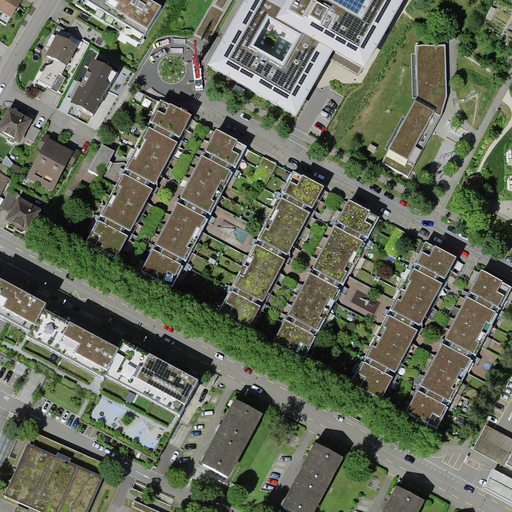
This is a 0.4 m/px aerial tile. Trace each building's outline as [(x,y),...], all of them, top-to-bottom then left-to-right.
[(0,21),(6,25),(20,0),(0,0),(0,10),(3,12),(0,17),(0,21)] [(158,8),(144,0),(76,0),(73,5),(94,18),(136,44),(158,8)] [(244,0),(206,67),(227,79),(295,118),(332,53),(343,60),(365,72),(406,0),(244,0)] [(80,39),(60,30),(49,52),(58,56),(55,61),(49,62),(41,77),(62,87),(68,74),(64,72),(80,39)] [(443,47),(414,49),(416,101),(382,165),(406,178),(437,119),(446,96),(443,47)] [(118,74),(93,61),(70,105),(94,117),(118,74)] [(190,119),(159,103),(126,166),(117,183),(85,244),(115,260),(120,250),(122,248),(129,235),(130,232),(136,222),(145,204),(147,200),(153,188),(157,182),(161,175),(170,157),(175,147),(177,144),(184,131),(185,128),(190,119)] [(30,121),(5,109),(0,119),(0,136),(19,146),(30,121)] [(35,143),(42,129),(32,123),(24,137),(35,143)] [(245,150),(214,133),(210,141),(208,144),(201,157),(200,160),(194,170),(185,188),(181,195),(177,203),(172,213),(170,217),(160,234),(155,245),(153,248),(146,261),(145,264),(139,274),(170,290),(202,229),(212,212),(245,150)] [(72,151),(45,137),(25,177),(52,190),(72,151)] [(114,153),(101,146),(88,172),(101,178),(114,153)] [(272,175),(278,163),(265,157),(260,169),(272,175)] [(322,189),(292,173),(258,237),(249,254),(217,314),(248,330),(253,321),(254,318),(261,305),(263,302),(268,292),(277,274),(279,271),(286,259),(289,253),(293,245),(302,227),(308,217),(309,214),(316,201),(318,198),(322,189)] [(40,210),(19,199),(7,221),(28,232),(40,210)] [(378,220),(348,204),(344,212),(342,215),(335,228),(334,231),(328,241),(319,259),(315,267),(311,274),(305,284),(303,288),(294,306),(289,316),(287,319),(280,332),(279,334),(274,344),(305,360),(336,300),(345,283),(378,220)] [(457,261),(426,245),(393,307),(384,324),(352,387),(382,402),(388,392),(389,390),(396,377),(397,373),(403,363),(412,345),(415,340),(420,330),(424,323),(427,317),(437,299),(442,289),(444,285),(450,272),(452,270),(457,261)] [(511,290),(481,274),(476,283),(475,285),(468,298),(466,302),(461,312),(452,329),(449,335),(443,345),(439,352),(436,358),(427,376),(422,386),(420,390),(413,403),(412,405),(406,416),(436,432),(470,368),(479,350),(511,290)] [(50,306),(0,279),(0,319),(7,323),(0,335),(0,353),(22,366),(91,402),(80,421),(157,462),(200,381),(176,369),(123,340),(118,349),(50,313),(46,312),(50,306)] [(261,416),(234,402),(201,465),(228,479),(261,416)] [(474,448),(506,465),(511,452),(511,439),(486,426),(474,448)] [(56,458),(28,446),(5,498),(26,507),(24,510),(23,511),(87,511),(103,478),(70,464),(71,460),(58,454),(56,458)] [(313,511),(341,460),(316,447),(283,509),(288,511),(313,511)] [(511,481),(494,471),(485,489),(511,502),(511,481)] [(418,511),(423,503),(395,489),(383,511),(418,511)]
